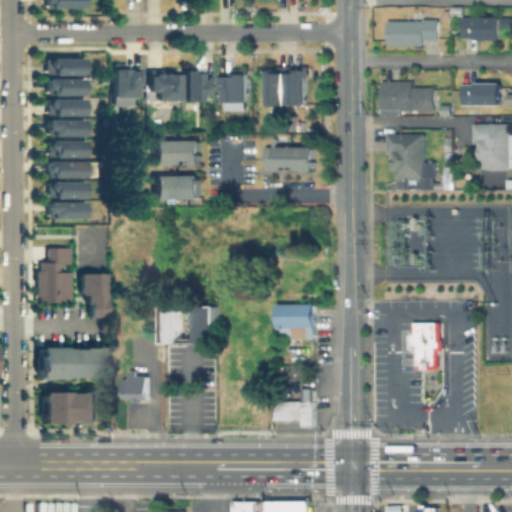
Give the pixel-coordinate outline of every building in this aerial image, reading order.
[(40,0),(41,8),(78,7),(77,0),(40,0)] [(503,14),(503,20),(511,20),(511,25),(503,25),(502,40),(475,40),(475,39),(465,39),(465,19),(475,19),(475,14),(503,14)] [(440,21),(440,42),(419,42),(419,46),(391,45),(391,21),(440,21)] [(79,57),(40,57),(41,74),(79,74),(79,57)] [(310,82),(309,102),(270,102),(270,65),(310,65),(310,82)] [(141,66),(140,80),(135,80),(135,94),(113,94),(113,66),(141,66)] [(177,87),(177,96),(155,96),(156,87),(147,87),(147,67),(177,67),(177,87)] [(212,73),(212,91),(199,91),(199,97),(185,97),(185,67),(199,68),(199,73),(212,73)] [(250,67),(250,98),(229,98),(229,86),(222,86),(222,72),(235,72),(235,67),(250,67)] [(41,78),(79,78),(79,94),(47,95),(47,89),(41,89),(41,78)] [(502,80),(502,105),(465,104),(465,85),(477,85),(477,79),(502,80)] [(437,96),(436,111),(386,111),(386,84),(424,84),(424,89),(437,89),(437,96)] [(79,98),(42,98),(42,115),(79,114),(79,98)] [(42,119),(79,118),(79,135),(47,135),(47,129),(42,129),(42,119)] [(511,169),(486,169),(486,156),(478,156),(478,125),(511,125),(511,169)] [(436,163),(436,180),(395,179),(395,152),(391,152),(391,135),(427,135),(427,163),(436,163)] [(79,139),(42,140),(42,156),(79,156),(79,139)] [(150,139),(198,139),(198,163),(150,163),(150,139)] [(264,146),(312,146),(312,169),(264,170),(264,146)] [(42,160),(79,160),(79,176),(47,177),(47,171),(42,171),(42,160)] [(150,174),(198,174),(198,198),(150,198),(150,174)] [(79,180),(43,181),(43,197),(80,197),(79,180)] [(42,201),(79,201),(80,217),(48,218),(48,212),(42,212),(42,201)] [(69,248),(69,264),(58,264),(58,272),(69,272),(69,302),(35,302),(36,279),(38,279),(39,261),(46,262),(46,248),(69,248)] [(102,275),(102,293),(91,293),(91,300),(102,300),(102,315),(96,315),(96,318),(89,318),(88,293),(80,293),(80,275),(102,275)] [(315,329),(315,338),(282,337),(282,304),(315,305),(315,329)] [(217,305),(217,342),(165,341),(165,305),(217,305)] [(441,325),(441,363),(417,362),(418,324),(441,325)] [(103,348),(103,377),(81,377),(81,363),(66,363),(66,366),(68,366),(68,378),(60,378),(60,377),(49,377),(49,378),(40,379),(40,377),(39,377),(39,375),(38,375),(37,357),(39,357),(39,349),(60,348),(60,350),(68,350),(68,359),(66,359),(66,361),(74,361),(74,350),(81,350),(81,349),(103,348)] [(152,394),(152,402),(129,402),(129,376),(152,376),(152,394)] [(317,400),(316,423),(277,423),(277,404),(288,404),(288,390),(317,390),(317,400)] [(100,393),(101,421),(99,421),(99,423),(93,423),(93,421),(79,421),(79,420),(65,420),(65,422),(51,422),(51,423),(45,423),(45,422),(43,422),(43,414),(42,414),(42,396),(43,396),(43,393),(64,393),(65,407),(79,407),(79,393),(100,393)] [(260,498),(260,511),(233,511),(234,498),(260,498)] [(268,511),(268,501),(316,499),(316,511),(268,511)] [(440,504),(440,511),(419,511),(419,503),(440,504)]
